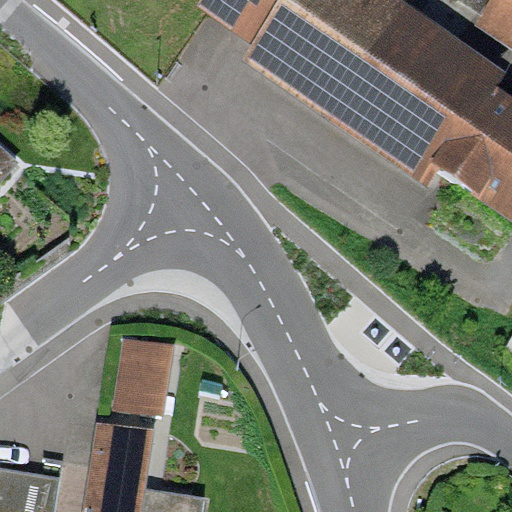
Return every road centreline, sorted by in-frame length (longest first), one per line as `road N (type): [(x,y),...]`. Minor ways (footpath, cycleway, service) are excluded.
road 1 (residential): [(195,198),(268,294),(336,440)]
road 2 (residential): [(0,12),(195,198)]
road 3 (residential): [(0,345),(195,198)]
road 4 (residential): [(336,440),(459,418),(511,442)]
